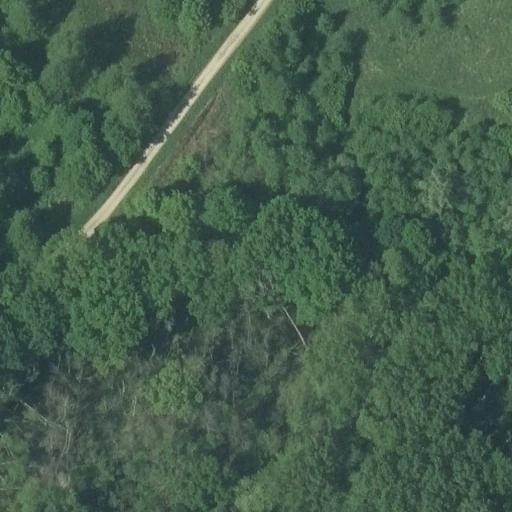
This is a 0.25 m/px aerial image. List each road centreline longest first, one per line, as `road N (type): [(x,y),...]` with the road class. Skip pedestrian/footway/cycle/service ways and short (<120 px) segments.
road 1 (track): [(511,328),(299,264),(86,248)]
road 2 (track): [(276,0),(86,248)]
